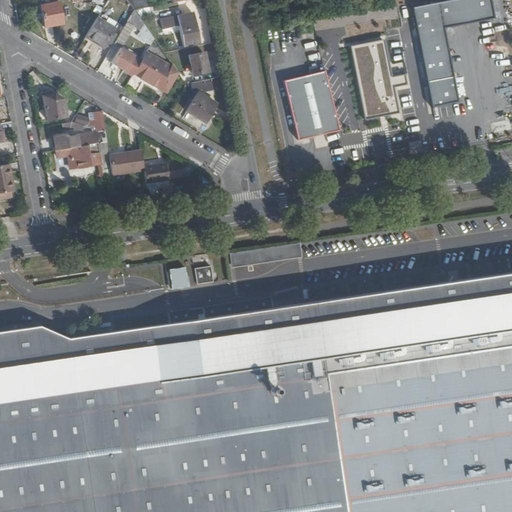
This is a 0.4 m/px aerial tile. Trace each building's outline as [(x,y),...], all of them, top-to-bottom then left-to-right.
[(131,8),(141,7),(140,0),(126,0),(127,2),(129,1),(131,8)] [(489,0),(445,0),(413,6),(432,105),(456,99),(441,25),(493,16),(489,0)] [(61,25),(57,3),(40,6),(44,28),(61,25)] [(129,22),(133,21),(136,15),(133,10),(132,9),(124,22),(129,22)] [(195,13),(163,18),(164,26),(180,23),(184,45),(200,42),(195,13)] [(96,18),(90,28),(84,38),(93,44),(95,41),(103,46),(114,29),(109,26),(96,18)] [(385,40),(352,46),(367,117),(397,110),(392,87),(407,84),(405,73),(392,76),(385,40)] [(109,67),(130,78),(139,64),(118,51),(109,67)] [(205,51),(189,55),(192,73),(208,71),(205,51)] [(171,66),(149,53),(137,73),(159,87),(160,86),(171,66)] [(171,66),(160,86),(167,91),(178,71),(171,66)] [(322,70),(282,80),(297,140),(337,130),(322,70)] [(56,91),(44,94),(49,119),(69,116),(65,98),(56,91)] [(216,102),(197,91),(186,110),(205,122),(216,102)] [(452,106),(439,105),(438,116),(451,117),(452,106)] [(108,145),(103,110),(93,112),(94,119),(89,119),(89,125),(97,123),(98,128),(98,131),(68,135),(69,151),(72,171),(111,166),(113,175),(145,170),(146,180),(169,177),(166,160),(144,163),(141,150),(110,154),(108,145)] [(11,177),(9,164),(0,164),(0,197),(11,196),(8,177),(11,177)] [(169,177),(146,180),(148,193),(158,192),(157,185),(170,183),(169,177)] [(229,253),(232,280),(268,275),(266,263),(302,258),(300,243),(229,253)] [(194,267),(207,266),(207,255),(193,255),(194,267)] [(196,284),(213,282),(211,266),(194,268),(196,284)] [(168,270),(171,290),(189,288),(186,267),(168,270)] [(511,511),(511,272),(67,339),(39,326),(0,331),(0,511),(511,511)] [(380,277),(380,286),(419,284),(418,276),(380,277)]
